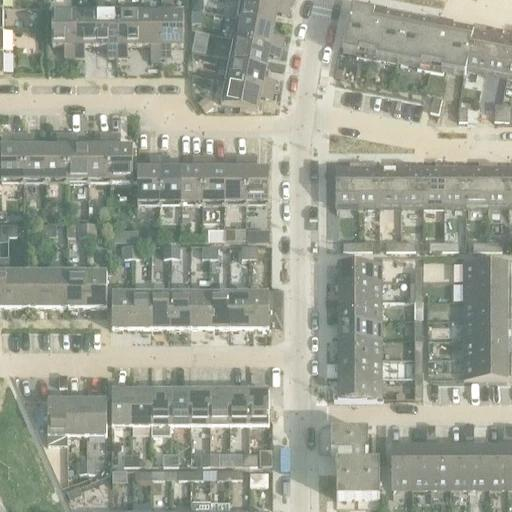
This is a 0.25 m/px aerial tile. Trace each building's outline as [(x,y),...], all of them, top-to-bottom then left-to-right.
[(237,21),(274,28),(276,17),(288,19),(290,9),(241,0),(237,21)] [(241,0),(290,9),(291,0),(241,0)] [(398,64),(406,21),(386,17),(387,12),(373,9),(372,14),(351,10),(343,54),(357,56),(356,62),(377,65),(378,60),(398,64)] [(64,61),(74,61),(74,12),(52,12),(52,50),(64,50),(64,61)] [(74,12),(74,61),(84,61),(84,50),(96,50),(96,12),(74,12)] [(107,61),(117,61),(117,12),(96,12),(96,50),(107,50),(107,61)] [(139,12),(117,12),(117,61),(127,61),(127,50),(139,50),(139,12)] [(139,12),(139,50),(150,50),(150,61),(160,61),(160,12),(139,12)] [(160,12),(160,61),(171,61),(171,50),(183,50),(183,12),(160,12)] [(233,42),(281,52),(283,42),(272,40),(274,28),(237,21),(233,42)] [(406,21),(398,64),(418,68),(417,73),(443,78),(444,73),(465,77),(466,72),(465,71),(472,33),(452,29),(453,24),(439,22),(438,27),(406,21)] [(465,71),(466,72),(486,76),(494,32),(486,31),(485,36),(472,33),(465,71)] [(5,51),(15,51),(15,32),(5,32),(5,51)] [(486,76),(508,80),(511,57),(511,40),(502,39),(503,34),(494,32),(486,76)] [(229,64),(266,71),(268,60),(280,62),(281,52),(233,42),(229,64)] [(194,48),(192,56),(203,58),(204,50),(194,48)] [(6,56),(6,75),(15,75),(15,56),(6,56)] [(225,85),(273,94),(275,84),(264,82),(266,71),(229,64),(225,85)] [(273,94),(225,85),(220,107),(258,114),(260,102),(271,104),(273,94)] [(430,117),(439,119),(442,104),(433,102),(430,117)] [(494,118),(509,118),(509,109),(494,109),(494,118)] [(459,127),(468,127),(468,112),(459,112),(459,127)] [(509,118),(494,118),(494,127),(509,127),(509,118)] [(1,187),(24,187),(24,138),(13,138),(13,149),(1,149),(1,187)] [(24,138),(24,187),(45,187),(45,149),(34,149),(34,138),(24,138)] [(45,187),(67,187),(67,138),(57,138),(57,149),(45,149),(45,187)] [(67,187),(90,187),(90,149),(79,149),(79,138),(67,138),(67,187)] [(90,187),(110,187),(110,138),(100,138),(100,149),(90,149),(90,187)] [(110,138),(110,187),(133,187),(132,149),(120,149),(120,138),(110,138)] [(137,209),(160,209),(160,160),(149,160),(150,172),(137,172),(137,209)] [(160,209),(182,209),(182,172),(170,172),(170,160),(160,160),(160,209)] [(182,172),(182,209),(203,209),(203,160),(193,160),(193,172),(182,172)] [(203,160),(203,209),(225,209),(225,172),(213,172),(213,160),(203,160)] [(225,172),(225,209),(246,210),(246,160),(236,160),(236,172),(225,172)] [(246,160),(246,210),(269,210),(269,172),(256,172),(256,160),(246,160)] [(335,211),(358,211),(358,167),(350,167),(350,172),(335,172),(335,211)] [(358,167),(358,211),(379,211),(380,172),(367,172),(367,167),(358,167)] [(380,172),(379,211),(401,211),(401,167),(392,167),(392,172),(380,172)] [(401,211),(423,211),(423,172),(410,172),(410,167),(401,167),(401,211)] [(423,172),(423,211),(444,211),(444,167),(435,167),(435,172),(423,172)] [(453,167),(444,167),(444,211),(466,211),(466,172),(453,172),(453,167)] [(466,172),(466,211),(488,211),(487,167),(478,167),(479,172),(466,172)] [(488,211),(509,211),(509,172),(497,172),(497,167),(487,167),(488,211)] [(343,256),(358,256),(358,247),(343,247),(343,256)] [(358,247),(358,256),(373,256),(373,247),(358,247)] [(387,256),(401,256),(401,247),(387,247),(387,256)] [(401,247),(401,256),(416,256),(416,247),(401,247)] [(430,256),(444,256),(444,247),(430,247),(430,256)] [(444,247),(444,256),(459,256),(459,247),(444,247)] [(473,256),(488,256),(488,247),(473,247),(473,256)] [(488,247),(488,256),(502,256),(502,247),(488,247)] [(9,275),(9,265),(0,264),(0,311),(9,312),(9,275)] [(339,287),(382,287),(382,266),(338,266),(338,268),(339,268),(339,287)] [(506,291),(511,291),(511,282),(506,282),(506,268),(507,268),(507,266),(464,266),(464,287),(506,287),(506,291)] [(414,287),(423,287),(423,274),(414,274),(414,287)] [(29,312),(29,275),(9,275),(9,312),(29,312)] [(48,312),(48,275),(29,275),(29,312),(48,312)] [(48,275),(48,312),(67,312),(67,275),(48,275)] [(87,312),(87,275),(67,275),(67,312),(87,312)] [(87,275),(87,312),(107,312),(107,275),(87,275)] [(339,306),(382,306),(382,287),(339,287),(339,306)] [(414,306),(423,306),(423,287),(414,287),(414,306)] [(506,306),(506,291),(506,287),(464,287),(464,306),(506,306)] [(272,294),(273,332),(285,332),(284,293),(272,294)] [(112,333),(132,333),(132,296),(112,296),(112,333)] [(132,333),(151,333),(151,296),(132,296),(132,333)] [(151,296),(151,333),(171,333),(171,296),(151,296)] [(191,296),(171,296),(171,333),(191,333),(191,296)] [(191,296),(191,333),(210,333),(210,296),(191,296)] [(229,296),(210,296),(210,333),(229,333),(229,296)] [(249,296),(229,296),(229,333),(249,333),(249,296)] [(249,296),(249,333),(269,333),(269,296),(249,296)] [(339,325),(382,325),(382,306),(339,306),(339,325)] [(414,306),(414,325),(423,325),(423,306),(414,306)] [(506,325),(506,329),(511,329),(511,320),(506,321),(506,306),(464,306),(464,325),(506,325)] [(339,325),(339,344),(382,344),(382,325),(339,325)] [(423,325),(414,325),(414,344),(423,344),(423,325)] [(506,344),(506,329),(506,325),(464,325),(464,344),(506,344)] [(339,364),(382,364),(382,344),(339,344),(339,364)] [(414,364),(423,364),(423,344),(414,344),(414,364)] [(506,368),(511,367),(511,359),(506,359),(506,344),(464,344),(464,364),(506,364),(506,368)] [(382,364),(339,364),(339,382),(382,382),(382,364)] [(414,382),(423,382),(423,364),(414,364),(414,382)] [(506,364),(464,364),(464,384),(507,384),(507,383),(506,383),(506,368),(506,364)] [(59,391),(67,392),(67,379),(59,379),(59,391)] [(382,382),(339,382),(339,402),(338,402),(338,403),(382,403),(382,382)] [(423,382),(414,382),(414,402),(423,402),(423,382)] [(132,431),(132,393),(112,393),(112,431),(132,431)] [(132,393),(132,431),(151,431),(151,393),(132,393)] [(171,393),(151,393),(151,431),(171,430),(171,393)] [(191,393),(171,393),(171,430),(191,430),(191,393)] [(191,393),(191,430),(210,430),(210,393),(191,393)] [(230,430),(230,393),(210,393),(210,430),(230,430)] [(230,393),(230,430),(249,430),(249,393),(230,393)] [(249,393),(249,430),(269,430),(269,393),(249,393)] [(47,440),(68,440),(67,403),(47,403),(47,440)] [(67,403),(68,440),(87,440),(87,403),(67,403)] [(87,403),(87,440),(107,440),(107,403),(87,403)] [(426,440),(435,440),(435,429),(427,430),(426,440)] [(465,440),(474,440),(474,429),(465,430),(465,440)] [(503,440),(511,440),(511,434),(511,429),(503,430),(503,440)] [(337,466),(336,503),(379,503),(379,466),(365,466),(365,457),(368,457),(368,435),(331,435),(331,458),(338,458),(338,466),(337,466)] [(435,440),(426,440),(426,451),(431,451),(431,494),(450,494),(450,451),(435,451),(435,440)] [(465,440),(465,451),(469,451),(469,494),(488,494),(488,451),(474,451),(474,440),(465,440)] [(511,451),(511,440),(503,440),(503,451),(488,451),(488,494),(508,494),(508,451),(511,451)] [(412,494),(412,451),(393,451),(391,451),(391,494),(412,494)] [(431,451),(426,451),(412,451),(412,494),(431,494),(431,451)] [(450,451),(450,494),(469,494),(469,451),(465,451),(450,451)] [(218,484),(230,484),(230,475),(218,476),(218,484)] [(230,475),(230,484),(243,484),(243,475),(230,475)] [(114,476),(114,486),(127,486),(127,476),(114,476)] [(152,484),(152,476),(141,476),(141,484),(152,484)] [(152,476),(152,484),(166,484),(166,476),(152,476)] [(180,484),(191,484),(191,476),(180,476),(180,484)] [(191,476),(191,484),(205,484),(205,476),(191,476)] [(67,496),(71,504),(82,499),(79,491),(67,496)]
